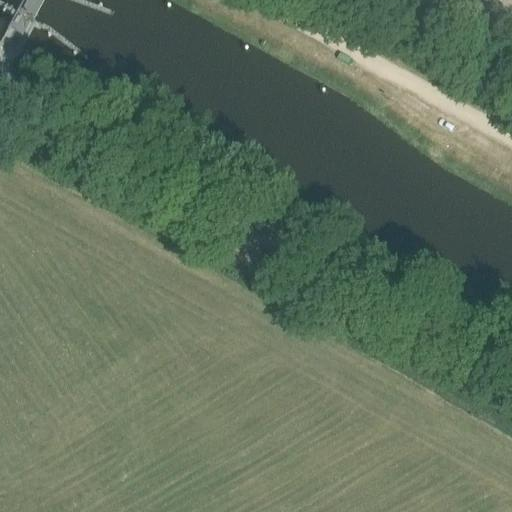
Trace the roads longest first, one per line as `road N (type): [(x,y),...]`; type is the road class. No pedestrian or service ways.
road 1 (unclassified): [(511,370),(0,90)]
road 2 (track): [(243,0),(511,131)]
